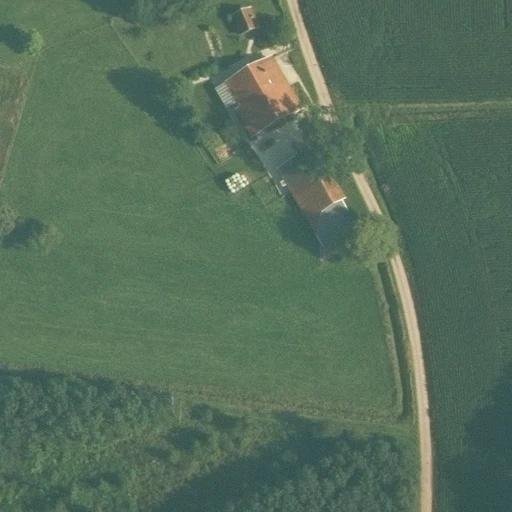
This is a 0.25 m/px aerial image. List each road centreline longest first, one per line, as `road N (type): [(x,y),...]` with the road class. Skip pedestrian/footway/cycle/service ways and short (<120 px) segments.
road 1 (track): [(423,511),(422,420),(406,302),(290,0)]
road 2 (track): [(423,435),(0,383)]
